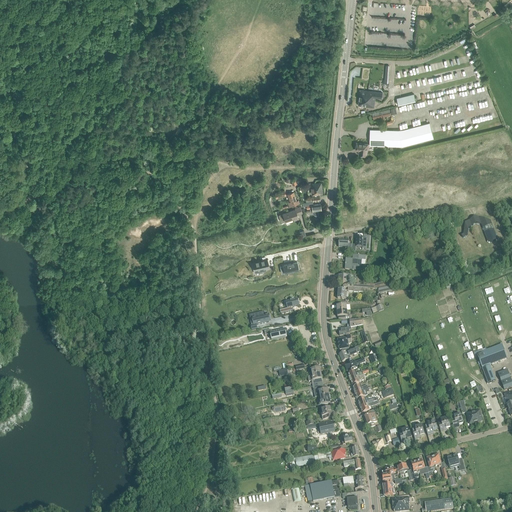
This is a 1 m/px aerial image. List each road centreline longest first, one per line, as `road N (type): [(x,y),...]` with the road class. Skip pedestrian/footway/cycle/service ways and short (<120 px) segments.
road 1 (secondary): [(369,463),(324,325),(351,0)]
road 2 (unknown): [(150,0),(35,160),(0,185)]
road 3 (residential): [(369,463),(511,425)]
